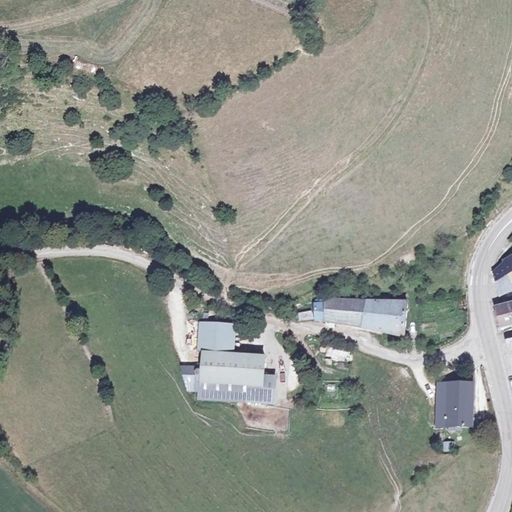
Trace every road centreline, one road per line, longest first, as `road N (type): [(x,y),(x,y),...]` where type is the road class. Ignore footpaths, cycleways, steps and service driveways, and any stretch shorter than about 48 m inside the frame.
road 1 (unclassified): [(0,253),(115,252),(244,310),(387,355),(435,359),(489,344)]
road 2 (secondary): [(511,218),(480,265),(489,344)]
